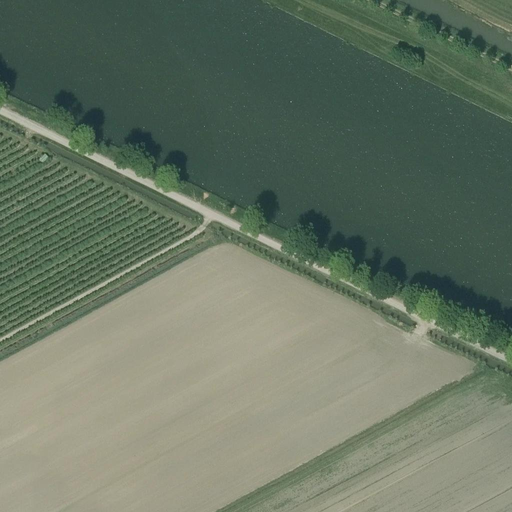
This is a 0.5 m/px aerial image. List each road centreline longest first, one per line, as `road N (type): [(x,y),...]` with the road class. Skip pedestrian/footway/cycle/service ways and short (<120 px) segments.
road 1 (track): [(511,363),(0,114)]
road 2 (unknown): [(204,212),(194,235),(0,340)]
road 3 (track): [(370,0),(511,69)]
